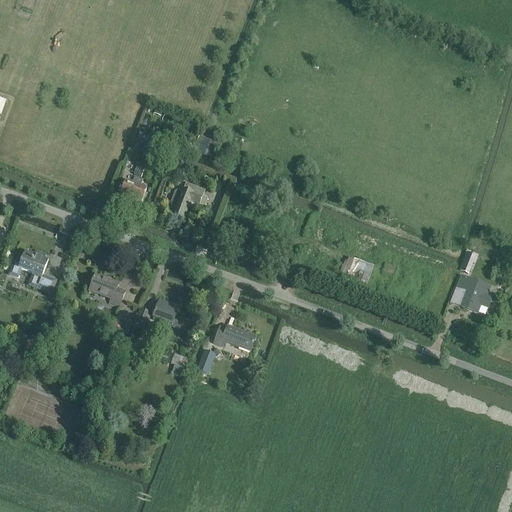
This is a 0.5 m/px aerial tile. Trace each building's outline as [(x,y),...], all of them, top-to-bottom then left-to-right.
[(157,107),(155,113),(162,115),(163,109),(157,107)] [(221,146),(199,138),(193,153),(215,161),(221,146)] [(159,164),(163,151),(151,146),(146,159),(159,164)] [(134,175),(141,178),(145,169),(137,166),(134,175)] [(121,196),(131,199),(139,178),(135,177),(133,183),(127,181),(121,196)] [(143,180),(139,178),(131,199),(141,203),(146,189),(140,186),(143,180)] [(172,206),(175,207),(172,215),(183,219),(190,201),(205,206),(208,199),(203,197),(205,190),(186,183),(184,191),(182,190),(181,193),(177,192),(175,193),(171,204),(172,206)] [(363,235),(360,244),(372,248),(375,239),(363,235)] [(346,253),(311,244),(308,257),(343,266),(346,253)] [(20,265),(14,263),(9,277),(18,280),(22,271),(32,275),(28,287),(51,296),(56,282),(42,277),(48,261),(45,260),(46,257),(36,253),(35,256),(25,253),(20,265)] [(467,274),(474,257),(468,254),(461,272),(467,274)] [(347,257),(340,275),(368,285),(374,267),(347,257)] [(386,264),(382,274),(394,279),(398,269),(386,264)] [(95,276),(89,293),(110,301),(110,302),(120,306),(125,293),(118,290),(120,284),(105,278),(105,279),(95,276)] [(490,287),(461,277),(456,288),(466,292),(460,308),(478,314),(480,307),(488,309),(491,298),(487,297),(490,287)] [(387,287),(390,281),(384,278),(381,284),(387,287)] [(171,306),(159,301),(152,319),(172,326),(171,328),(183,333),(187,324),(175,319),(179,308),(171,305),(171,306)] [(150,314),(140,310),(135,324),(145,328),(150,314)] [(123,324),(117,321),(114,328),(120,331),(123,324)] [(125,321),(121,332),(128,335),(132,324),(125,321)] [(228,328),(227,332),(220,329),(214,345),(224,349),(226,344),(251,353),(256,339),(228,328)] [(16,345),(24,348),(28,338),(20,335),(16,345)] [(28,340),(25,348),(39,353),(42,345),(28,340)] [(218,350),(213,353),(217,358),(221,354),(218,350)] [(188,360),(174,355),(170,365),(185,371),(188,360)]
